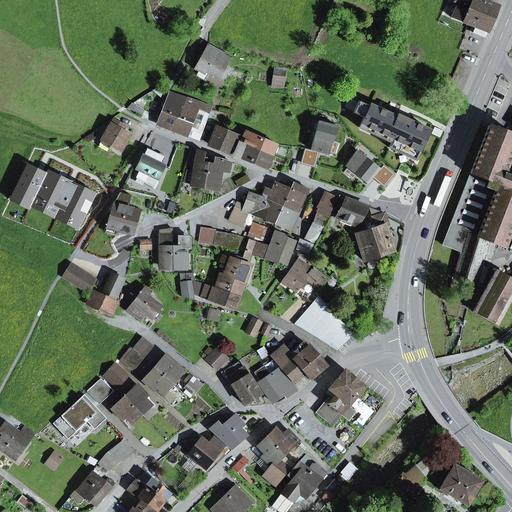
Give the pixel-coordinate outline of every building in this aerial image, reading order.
[(454,0),(454,2),(468,7),(468,9),(492,19),(493,19),(498,6),(483,0),(454,0)] [(472,33),(484,37),(493,19),(492,19),(468,9),(467,11),(455,7),(451,18),(475,27),(472,33)] [(204,80),(208,72),(218,78),(230,57),(208,45),(194,70),(199,72),(197,76),(204,80)] [(276,70),(273,88),(282,88),(285,72),(276,70)] [(163,125),(163,126),(173,130),(181,107),(183,107),(186,98),(170,93),(162,112),(168,114),(163,125)] [(424,143),(433,121),(402,105),(399,109),(368,94),(363,104),(374,109),(372,114),(388,121),(387,125),(424,143)] [(202,133),(211,108),(186,98),(183,107),(181,107),(173,130),(188,136),(191,128),(202,133)] [(144,110),(133,104),(127,108),(141,115),(144,110)] [(162,112),(157,123),(163,125),(168,114),(162,112)] [(310,116),(304,140),(312,142),(318,118),(310,116)] [(312,150),(307,148),(302,162),(317,168),(321,154),(334,157),(343,125),(321,118),(312,150)] [(114,120),(102,140),(120,151),(129,135),(122,131),(125,127),(114,120)] [(511,134),(489,125),(442,245),(457,250),(459,251),(462,252),(469,229),(478,232),(497,184),(498,184),(511,148),(511,134)] [(217,126),(209,144),(230,153),(238,135),(217,126)] [(188,136),(199,141),(202,133),(191,128),(188,136)] [(276,144),(245,131),(240,141),(271,155),(276,144)] [(233,155),(265,169),(271,155),(240,141),(239,141),(233,155)] [(137,169),(158,180),(165,166),(154,161),(159,150),(149,145),(137,169)] [(359,146),(346,166),(372,188),(380,177),(389,184),(398,172),(388,165),(386,167),(359,146)] [(503,247),(511,224),(511,148),(498,184),(497,184),(478,232),(476,236),(488,241),(503,247)] [(195,172),(192,184),(204,186),(209,163),(205,163),(206,158),(204,158),(205,153),(197,150),(192,171),(195,172)] [(215,158),(214,164),(209,163),(204,186),(216,189),(218,176),(221,177),(222,170),(229,172),(231,163),(221,159),(215,158)] [(135,171),(126,189),(128,190),(136,172),(135,171)] [(247,175),(235,181),(238,187),(250,181),(247,175)] [(276,203),(296,212),(301,202),(288,196),(291,192),(290,191),(291,189),(276,182),(271,191),(266,189),(265,194),(269,199),(268,200),(276,203)] [(291,192),(288,196),(301,202),(307,188),(290,182),(288,186),(292,187),(291,189),(290,191),(291,192)] [(319,208),(329,213),(337,197),(327,192),(319,208)] [(143,212),(128,208),(131,196),(120,193),(114,204),(113,204),(106,227),(132,234),(136,221),(141,222),(143,212)] [(243,210),(246,211),(268,220),(276,203),(268,200),(269,199),(265,194),(263,194),(261,198),(249,193),(245,205),(243,210)] [(335,218),(356,226),(367,207),(345,198),(335,218)] [(237,203),(229,220),(241,225),(246,211),(243,210),(245,205),(237,203)] [(290,229),(289,228),(296,212),(276,203),(268,220),(290,230),(290,229)] [(319,208),(312,223),(314,224),(323,227),(330,214),(329,213),(319,208)] [(386,228),(390,227),(384,213),(372,217),(374,225),(367,227),(368,230),(355,234),(364,261),(394,251),(386,228)] [(255,217),(251,228),(249,234),(266,241),(273,224),(255,217)] [(306,238),(314,243),(323,227),(314,224),(306,238)] [(201,227),(198,242),(213,245),(216,231),(216,230),(201,227)] [(163,256),(162,268),(175,268),(175,246),(171,246),(172,229),(160,231),(159,256),(163,256)] [(474,284),(475,285),(488,241),(476,236),(478,232),(469,229),(462,252),(454,278),(468,282),(471,283),(474,284)] [(238,249),(243,237),(237,235),(216,231),(213,245),(238,249)] [(265,259),(273,262),(275,258),(282,236),(283,234),(274,231),(269,246),(265,259)] [(288,253),(291,253),(295,242),(292,240),(293,237),(286,235),(285,238),(282,236),(275,258),(285,262),(288,253)] [(187,261),(187,247),(190,247),(190,236),(178,236),(178,246),(175,246),(175,268),(186,268),(186,267),(190,267),(191,261),(187,261)] [(299,238),(297,245),(300,246),(310,250),(313,244),(299,238)] [(151,249),(151,240),(140,241),(141,249),(151,249)] [(251,265),(248,265),(252,255),(257,256),(258,254),(262,244),(249,240),(242,259),(240,258),(231,255),(230,258),(225,256),(223,263),(227,265),(223,275),(244,284),(251,265)] [(265,256),(264,259),(265,259),(269,246),(262,244),(258,254),(265,256)] [(283,281),(295,291),(309,275),(321,284),(326,279),(307,264),(305,266),(298,260),(283,281)] [(88,293),(96,280),(72,264),(63,277),(88,293)] [(473,312),(496,324),(511,294),(511,280),(495,271),(473,312)] [(193,298),(190,281),(194,281),(193,273),(179,274),(180,283),(182,283),(185,298),(193,298)] [(223,275),(219,273),(216,283),(230,288),(227,294),(239,298),(244,284),(223,275)] [(124,279),(111,274),(102,294),(114,300),(124,279)] [(198,295),(235,309),(239,298),(227,294),(230,288),(216,283),(214,289),(206,285),(194,282),(194,291),(198,292),(198,295)] [(130,292),(137,297),(126,311),(140,321),(146,314),(152,318),(161,307),(148,296),(151,293),(144,287),(141,292),(134,287),(130,292)] [(87,304),(111,315),(118,301),(114,300),(102,294),(98,294),(93,291),(87,304)] [(354,335),(318,296),(294,324),(337,351),(354,335)] [(217,321),(219,317),(220,312),(209,309),(207,318),(217,321)] [(246,332),(254,336),(261,323),(252,319),(246,332)] [(261,333),(266,336),(270,328),(265,325),(261,333)] [(142,338),(132,349),(142,357),(151,346),(142,338)] [(304,374),(310,380),(326,366),(309,346),(308,347),(303,341),(290,353),(288,355),(304,374)] [(291,380),(294,383),(304,374),(288,355),(290,353),(284,346),(272,357),(274,360),(280,367),(291,380)] [(123,358),(134,367),(142,357),(132,349),(130,348),(123,358)] [(217,349),(206,360),(217,370),(227,359),(217,349)] [(174,368),(177,364),(166,354),(154,368),(173,384),(181,374),(174,368)] [(284,394),(270,375),(280,367),(274,360),(255,373),(260,381),(258,382),(272,402),(283,395),(286,398),(283,395),(284,394)] [(223,371),(244,405),(261,394),(240,361),(223,371)] [(105,374),(118,386),(126,377),(113,365),(105,374)] [(283,395),(286,398),(297,391),(290,380),(291,380),(280,367),(270,375),(284,394),(283,395)] [(157,388),(164,394),(167,390),(173,384),(154,368),(142,381),(154,391),(157,388)] [(362,390),(364,387),(344,370),(329,390),(335,395),(328,403),(326,401),(316,412),(332,426),(341,415),(349,421),(356,412),(348,406),(357,395),(361,398),(366,393),(362,390)] [(187,385),(196,393),(203,385),(193,377),(192,377),(189,375),(184,381),(187,384),(186,386),(187,385)] [(96,383),(87,391),(98,403),(112,391),(101,381),(98,384),(96,383)] [(145,399),(148,396),(138,385),(125,397),(142,415),(151,406),(145,399)] [(169,405),(176,397),(167,390),(164,394),(157,388),(154,391),(169,405)] [(95,406),(98,403),(87,391),(84,395),(95,406)] [(95,430),(107,419),(95,406),(84,395),(53,424),(68,440),(87,422),(95,430)] [(125,417),(132,424),(142,415),(125,397),(112,409),(122,420),(125,417)] [(209,429),(231,449),(247,436),(241,429),(245,425),(235,414),(221,426),(218,422),(209,429)] [(0,448),(15,459),(34,434),(24,427),(20,432),(6,422),(0,428),(0,433),(2,435),(0,437),(0,448)] [(282,436),(276,429),(267,438),(284,455),(299,441),(288,430),(285,433),(282,436)] [(188,454),(188,455),(205,469),(224,446),(213,437),(208,444),(201,439),(194,447),(190,443),(184,450),(188,454)] [(275,486),(285,475),(290,469),(279,460),(284,455),(267,438),(258,447),(265,454),(261,457),(263,459),(258,464),(266,473),(263,476),(275,486)] [(109,471),(109,472),(132,454),(122,441),(106,454),(98,464),(109,471)] [(55,452),(49,460),(57,466),(63,458),(55,452)] [(431,454),(441,465),(443,463),(433,452),(431,454)] [(441,465),(431,454),(416,466),(425,478),(441,465)] [(306,455),(291,472),(313,489),(327,473),(306,455)] [(243,458),(235,466),(239,470),(248,462),(243,458)] [(53,471),(57,466),(49,460),(45,465),(53,471)] [(102,479),(109,471),(98,464),(77,491),(84,497),(96,506),(114,484),(108,478),(105,482),(102,479)] [(347,478),(348,479),(354,471),(347,465),(326,490),(334,496),(342,486),(341,485),(347,478)] [(453,465),(439,489),(467,506),(481,482),(471,476),(473,473),(465,468),(463,471),(453,465)] [(403,485),(416,492),(425,478),(416,466),(405,475),(402,475),(397,483),(398,483),(402,486),(403,485)] [(145,472),(138,479),(147,486),(153,479),(145,472)] [(305,499),(313,489),(291,472),(281,484),(285,487),(271,507),(278,511),(285,511),(293,502),(305,499)] [(165,501),(170,493),(153,479),(147,486),(165,501)] [(142,499),(157,511),(165,501),(147,486),(145,488),(135,480),(128,489),(142,499)] [(237,488),(235,485),(234,486),(226,494),(228,497),(237,488)] [(212,511),(243,511),(252,503),(237,488),(228,497),(226,494),(210,509),(212,511)] [(76,490),(71,496),(79,503),(84,497),(77,491),(76,490)] [(156,511),(157,511),(142,499),(135,510),(133,508),(129,511),(156,511)]
